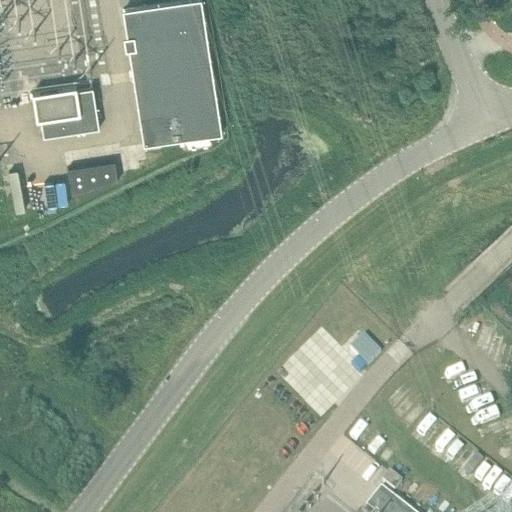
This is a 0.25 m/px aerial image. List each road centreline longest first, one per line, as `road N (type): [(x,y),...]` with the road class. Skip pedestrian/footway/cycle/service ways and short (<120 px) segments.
road 1 (unclassified): [(82,511),(236,309),(297,245),(424,153),(487,126)]
road 2 (residential): [(511,243),(407,341)]
road 3 (unclassified): [(487,126),(437,0)]
